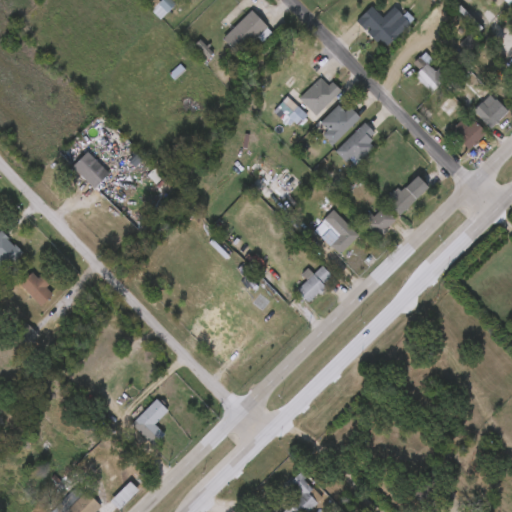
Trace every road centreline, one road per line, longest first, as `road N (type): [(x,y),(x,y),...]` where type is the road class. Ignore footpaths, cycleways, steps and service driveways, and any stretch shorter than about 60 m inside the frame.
road 1 (primary): [(511,147),(137,511)]
road 2 (primary): [(186,511),(511,198)]
road 3 (residential): [(0,167),(243,408),(272,425)]
road 4 (residential): [(289,0),(499,211)]
